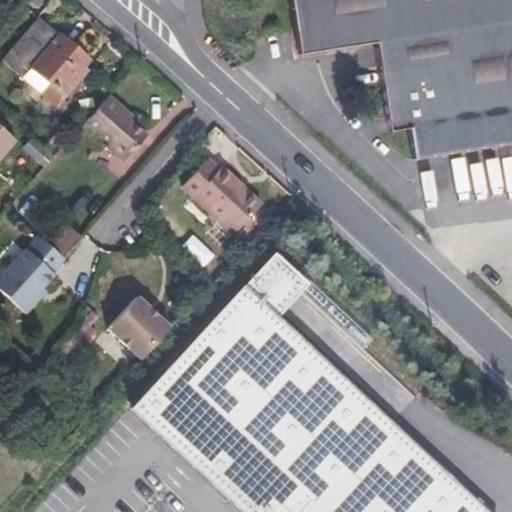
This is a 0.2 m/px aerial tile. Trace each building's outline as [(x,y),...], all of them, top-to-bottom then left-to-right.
[(373,47),(387,135),(404,133),(410,163),(511,147),(511,0),(288,0),(297,58),(373,47)] [(81,81),(78,76),(85,67),(39,25),(0,69),(0,72),(50,115),(81,81)] [(137,114),(112,91),(88,119),(113,142),(109,148),(126,163),(150,136),(133,120),(137,114)] [(0,159),(15,142),(0,128),(0,159)] [(264,205),(223,168),(221,170),(210,161),(185,188),(236,235),(264,205)] [(62,263),(80,243),(68,233),(50,253),(62,263)] [(50,253),(36,240),(0,281),(0,296),(25,318),(36,305),(33,301),(52,279),(50,277),(62,263),(50,253)] [(162,258),(155,265),(189,296),(196,288),(162,258)] [(226,511),(479,511),(238,290),(124,417),(226,511)] [(111,333),(144,363),(172,330),(139,301),(111,333)]
